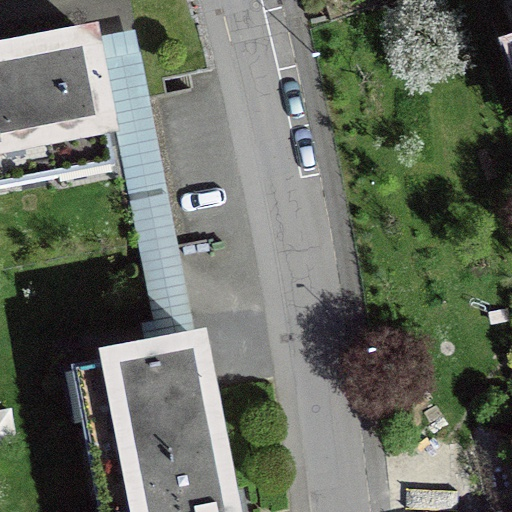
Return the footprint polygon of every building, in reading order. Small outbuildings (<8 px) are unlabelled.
[(197,343),(141,54),(136,28),(98,34),(119,144),(154,324),(141,326),(146,352),(197,343)] [(110,146),(119,144),(98,34),(0,52),(0,195),(59,184),(61,192),(113,182),(111,174),(116,173),(110,146)] [(24,212),(39,209),(37,193),(21,196),(24,212)] [(100,368),(71,373),(97,511),(240,511),(208,341),(197,343),(146,352),(99,361),(100,368)] [(0,447),(19,444),(13,409),(0,411),(0,447)] [(511,511),(511,443),(511,449),(511,508),(495,511),(511,511)]
